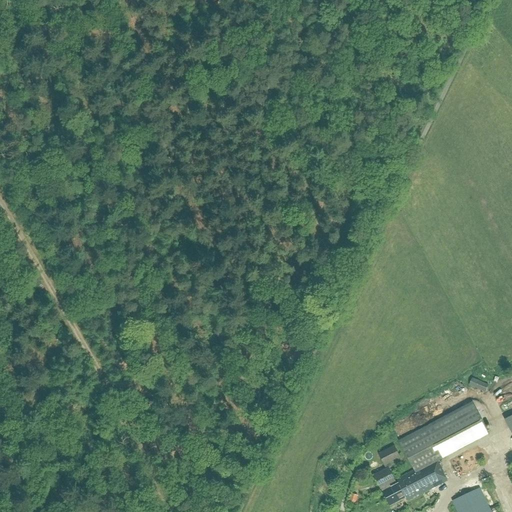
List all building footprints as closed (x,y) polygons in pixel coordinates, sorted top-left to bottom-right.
[(499,399),(503,407),(498,409),(501,415),(511,410),(511,397),(511,394),(499,399)] [(448,481),(438,463),(434,455),(486,428),(472,402),(399,441),(415,471),(396,481),(389,468),(392,467),(392,466),(402,460),(394,446),(378,455),(383,464),(378,467),(381,472),(374,476),(390,507),(406,498),(408,502),(448,481)] [(406,424),(400,429),(407,436),(412,431),(406,424)] [(343,451),(331,468),(342,477),(355,460),(343,451)] [(453,501),(457,511),(488,511),(478,489),(453,501)]
